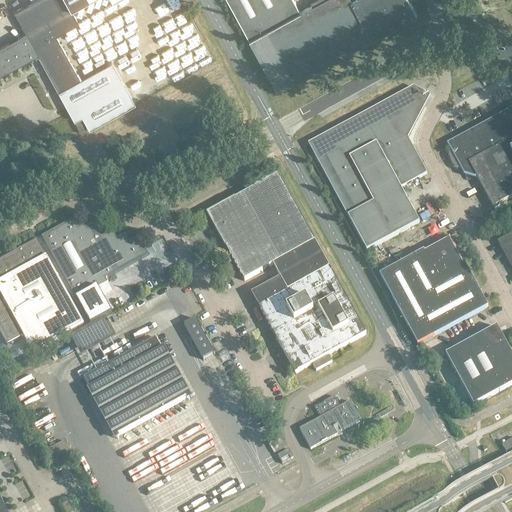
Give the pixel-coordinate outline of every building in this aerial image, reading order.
[(112,62),(80,79),(54,32),(76,20),(71,10),(89,0),(110,0),(111,2),(114,0),(35,0),(14,12),(26,33),(0,46),(0,75),(38,55),(74,121),(82,116),(89,129),(135,104),(112,62)] [(227,0),(277,91),(417,14),(409,0),(321,0),(300,12),(293,0),(227,0)] [(417,96),(413,88),(320,138),(317,140),(308,145),(348,218),(367,252),(419,223),(415,215),(400,188),(408,184),(408,185),(418,179),(427,174),(415,152),(408,139),(424,108),(420,100),(422,97),(418,95),(417,96)] [(511,111),(449,145),(453,153),(452,154),(452,156),(451,158),(452,160),(454,164),(456,166),(457,167),(459,167),(461,167),(466,175),(473,171),(493,208),(511,197),(511,111)] [(81,120),(76,123),(75,123),(81,134),(87,130),(81,120)] [(278,176),(207,215),(244,282),(274,265),(281,278),(252,295),(296,374),(366,335),(278,176)] [(73,220),(41,238),(74,297),(147,256),(138,239),(130,244),(125,235),(117,240),(112,232),(104,236),(99,228),(95,230),(93,226),(88,228),(86,224),(78,228),(73,220)] [(511,234),(498,242),(502,249),(503,248),(507,254),(505,255),(511,268),(511,234)] [(450,237),(441,242),(442,243),(433,248),(432,247),(379,276),(417,346),(488,308),(459,255),(458,255),(453,247),(454,246),(450,237)] [(83,325),(37,240),(0,260),(0,334),(6,346),(23,337),(32,353),(83,325)] [(73,337),(76,342),(78,341),(76,337),(77,336),(76,335),(87,329),(87,330),(89,330),(88,329),(99,323),(99,324),(101,323),(103,328),(105,326),(102,320),(73,337)] [(195,320),(184,326),(203,360),(214,354),(211,349),(213,348),(207,337),(205,338),(203,335),(205,334),(202,328),(200,329),(195,320)] [(511,355),(497,328),(480,336),(446,355),(473,407),(511,385),(511,355)] [(94,372),(82,379),(91,393),(118,441),(190,402),(163,353),(164,353),(156,338),(126,355),(127,356),(95,373),(94,372)] [(313,366),(316,372),(332,363),(329,357),(313,366)] [(314,408),(319,417),(297,429),(310,453),(342,435),(341,433),(351,427),(361,422),(350,402),(340,407),(338,404),(334,397),(328,401),(314,408)] [(511,437),(501,443),(508,455),(511,453),(511,437)] [(46,454),(53,466),(72,456),(65,444),(46,454)] [(293,459),(289,450),(278,456),(280,461),(288,457),(290,460),(293,459)] [(61,506),(64,511),(72,511),(68,502),(61,506)]
